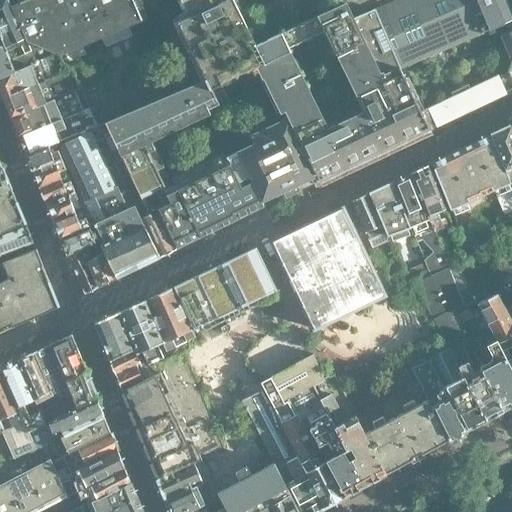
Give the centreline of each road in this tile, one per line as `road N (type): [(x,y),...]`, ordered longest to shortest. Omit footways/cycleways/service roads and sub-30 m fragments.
road 1 (residential): [(159,511),(78,313)]
road 2 (residential): [(78,313),(0,124)]
road 3 (residential): [(511,439),(374,511)]
